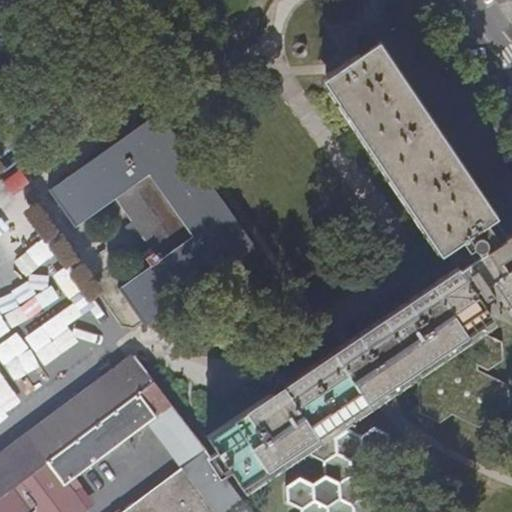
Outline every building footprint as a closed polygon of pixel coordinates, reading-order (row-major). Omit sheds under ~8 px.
[(267,396),(207,437),(240,485),(320,432),(324,476),(313,483),(298,477),(286,486),(286,503),(298,507),(298,511),(378,511),(378,501),(364,495),(363,480),(350,475),(349,460),(361,452),(374,457),(387,448),(386,433),(373,427),(361,435),(347,430),(334,438),(334,422),(366,400),(432,356),(434,370),(431,370),(428,372),(428,374),(422,378),(422,384),(420,385),(421,390),(423,393),(424,399),(422,400),(421,404),(424,406),(424,409),(429,412),(429,414),(433,416),(434,415),(438,416),(443,413),(446,413),(449,411),(448,409),(451,407),(456,409),(456,412),(459,413),(461,412),(469,415),(469,418),(473,419),(475,418),(480,420),(483,417),(486,418),(489,416),(489,413),(495,409),(499,410),(501,408),(502,405),(504,403),(505,398),(506,397),(506,393),(504,392),(503,388),(498,386),(497,383),(494,381),(491,383),(484,379),(484,376),(481,374),(478,376),(475,374),(475,362),(481,361),(482,366),(494,365),(494,360),(501,359),(499,342),(493,342),(492,338),(479,339),(479,344),(474,345),(459,338),(490,317),(468,283),(471,280),(483,299),(492,293),(489,288),(494,285),(511,311),(511,256),(510,253),(511,252),(511,229),(505,234),(497,223),(493,226),(490,222),(487,219),(495,214),(377,39),(327,74),(446,251),(457,267),(450,272),(335,350),(267,396)] [(159,112),(49,191),(73,226),(115,197),(137,227),(160,260),(119,289),(144,325),(252,243),(159,112)] [(19,171),(2,184),(12,197),(28,183),(19,171)] [(0,495),(131,397),(126,390),(148,373),(133,355),(0,455),(0,495)] [(153,381),(131,397),(0,495),(0,511),(83,511),(84,511),(63,483),(145,423),(153,415),(169,404),(153,381)] [(145,423),(179,467),(203,448),(169,404),(153,415),(145,423)] [(229,511),(242,502),(203,448),(179,467),(120,511),(229,511)]
